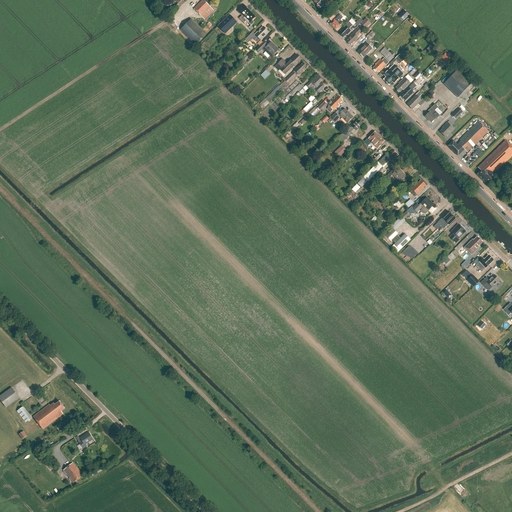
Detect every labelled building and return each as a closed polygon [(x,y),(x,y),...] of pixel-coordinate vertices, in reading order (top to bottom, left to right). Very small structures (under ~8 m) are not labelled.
[(202,0),(203,0),(194,9),(205,20),(214,11),(207,5),(212,0),(202,0)] [(315,0),(314,2),(317,5),(317,7),(319,8),(320,8),(320,9),(328,1),(327,0),(315,0)] [(244,5),(238,12),(240,14),(241,14),(242,15),(239,19),(244,23),(246,21),(251,26),(248,28),(249,28),(254,23),(252,20),(255,17),(246,8),(247,8),(244,5)] [(398,16),(403,21),(409,16),(404,10),(398,16)] [(337,15),(333,12),(328,17),(332,22),(330,24),(336,30),(343,23),(340,20),(343,17),(339,14),(336,17),(337,15)] [(365,29),(371,23),(366,18),(360,24),(365,29)] [(207,34),(192,19),(180,30),(195,45),(207,34)] [(231,26),(226,20),(225,20),(219,26),(225,32),(231,26)] [(343,27),(345,28),(339,34),(343,38),(347,33),(348,34),(351,31),(349,29),(353,25),(349,22),(343,27)] [(263,27),(255,35),(252,33),(249,36),(252,39),(256,36),(260,41),(269,32),(263,27)] [(349,38),(349,39),(346,41),(350,45),(354,41),(355,42),(357,40),(356,39),(358,38),(356,36),(361,31),(358,29),(349,38)] [(364,35),(366,37),(372,32),(369,29),(364,35)] [(369,40),(375,35),(372,32),(366,37),(369,40)] [(247,45),(253,40),(249,37),(244,42),(247,45)] [(271,42),(268,45),(264,41),(255,50),(259,53),(264,48),(272,56),(278,50),(271,42)] [(357,52),(363,58),(372,49),(367,43),(357,52)] [(389,62),(394,57),(385,48),(380,53),(389,62)] [(452,59),(446,53),(441,58),(447,64),(452,59)] [(295,66),(301,60),(296,55),(291,60),(291,59),(287,63),(283,59),(274,68),(278,72),(280,70),(285,74),(294,66),(295,66)] [(395,59),(401,64),(404,62),(398,56),(395,59)] [(379,72),(386,65),(388,63),(384,58),(382,61),(380,60),(375,65),(376,65),(373,68),(377,72),(378,71),(379,72)] [(303,71),(302,70),(306,67),(302,63),(300,66),(300,65),(294,71),(295,71),(282,84),(286,88),(289,85),(288,83),(291,80),(292,81),(297,77),(296,75),(297,74),(299,75),(303,71)] [(403,74),(394,65),(384,75),(386,77),(383,80),(389,85),(392,82),(394,83),(403,74)] [(261,74),(265,79),(271,74),(267,69),(261,74)] [(458,98),(472,84),(458,70),(444,85),(458,98)] [(418,72),(413,77),(417,80),(421,76),(418,72)] [(318,76),(311,83),(310,82),(306,86),(309,89),(313,85),(316,88),(315,90),(319,93),(324,88),(321,84),(324,81),(318,76)] [(403,90),(410,84),(405,78),(399,84),(395,88),(397,90),(396,91),(398,92),(399,92),(400,93),(402,90),(403,90)] [(404,101),(413,92),(414,91),(413,90),(417,87),(413,83),(409,88),(408,87),(399,96),(404,101)] [(288,101),(292,97),(292,96),(293,95),(297,91),(298,91),(299,92),(303,88),(300,85),(299,84),(285,98),(288,101)] [(273,95),(280,87),(279,86),(278,86),(272,92),(273,92),(271,93),(273,95)] [(416,96),(407,104),(412,109),(419,103),(421,101),(419,98),(422,95),(420,92),(416,96)] [(306,113),(318,101),(312,96),(308,99),(311,102),(303,110),(306,113)] [(338,104),(342,100),(338,96),(328,105),(329,107),(327,109),(331,112),(333,109),(334,110),(339,105),(338,104)] [(264,109),(269,103),(265,99),(259,104),(261,106),(264,109)] [(323,100),(316,107),(319,110),(326,104),(323,100)] [(440,116),(435,111),(438,108),(435,105),(428,111),(429,112),(425,117),(431,123),(436,119),(440,116)] [(318,112),(315,108),(307,115),(311,119),(318,112)] [(451,116),(455,120),(463,112),(459,108),(451,116)] [(353,117),(344,109),(338,116),(335,113),(330,118),(331,118),(333,121),(335,122),(339,118),(339,117),(340,116),(347,123),(353,117)] [(502,133),(511,122),(505,115),(495,126),(502,133)] [(359,120),(350,128),(350,127),(347,130),(347,129),(339,137),(344,142),(352,134),(351,133),(354,129),(356,131),(359,129),(358,128),(362,124),(359,120)] [(467,153),(488,132),(488,131),(478,122),(463,137),(459,140),(461,141),(457,145),(453,141),(448,146),(458,156),(464,150),(467,153)] [(445,137),(453,129),(447,123),(442,128),(442,129),(440,132),(445,137)] [(384,142),(375,132),(368,139),(378,149),(381,146),(380,145),(384,142)] [(486,185),(496,175),(494,174),(511,156),(511,147),(505,140),(477,168),(481,171),(477,175),(486,185)] [(342,146),(334,153),(339,158),(346,151),(342,146)] [(398,156),(393,150),(386,157),(385,155),(377,163),(382,168),(383,167),(383,168),(390,161),(392,162),(398,156)] [(398,169),(394,173),(392,171),(386,177),(385,177),(383,179),(386,182),(388,180),(389,181),(392,179),(390,177),(392,175),(400,183),(406,177),(398,169)] [(364,176),(369,181),(373,177),(369,172),(364,176)] [(426,186),(421,181),(410,192),(415,197),(416,197),(423,189),(426,186)] [(352,189),(356,193),(362,187),(358,183),(352,189)] [(427,198),(420,204),(421,205),(420,207),(417,204),(412,208),(417,213),(422,209),(421,209),(423,207),(427,212),(434,206),(427,198)] [(405,204),(409,208),(414,203),(410,199),(405,204)] [(440,226),(451,215),(449,213),(449,212),(448,212),(447,211),(441,218),(442,218),(437,223),(438,224),(434,227),(437,230),(440,226)] [(410,215),(406,212),(401,216),(404,220),(410,215)] [(453,217),(451,215),(440,226),(441,227),(440,227),(442,229),(443,228),(444,229),(448,225),(449,225),(455,219),(455,218),(454,218),(454,217),(453,217)] [(455,230),(451,233),(453,235),(451,238),(456,243),(459,240),(458,239),(460,237),(462,235),(462,234),(461,233),(463,230),(466,233),(458,225),(454,229),(455,230)] [(391,240),(395,244),(400,239),(397,235),(398,234),(392,229),(385,236),(390,241),(391,240)] [(400,251),(410,240),(405,234),(400,239),(395,244),(394,245),(400,251)] [(477,237),(473,240),(472,240),(464,248),(471,255),(480,247),(479,246),(483,242),(477,237)] [(418,253),(413,248),(409,247),(401,254),(402,255),(411,259),(418,253)] [(483,259),(480,262),(476,266),(479,270),(483,266),(485,268),(493,260),(489,256),(484,260),(483,259)] [(467,259),(462,264),(466,268),(471,263),(467,259)] [(479,282),(473,275),(467,281),(473,287),(479,282)] [(481,283),(489,291),(492,288),(499,281),(494,275),(489,280),(487,277),(481,283)] [(0,400),(6,409),(19,398),(12,389),(0,398),(0,400)] [(65,409),(59,402),(55,405),(54,403),(50,406),(49,405),(34,417),(33,417),(43,430),(63,414),(61,412),(65,409)] [(26,423),(32,418),(23,407),(17,412),(26,423)] [(94,441),(89,433),(80,438),(82,442),(79,444),(83,449),(94,441)] [(73,483),(83,476),(73,463),(63,471),(73,483)]
